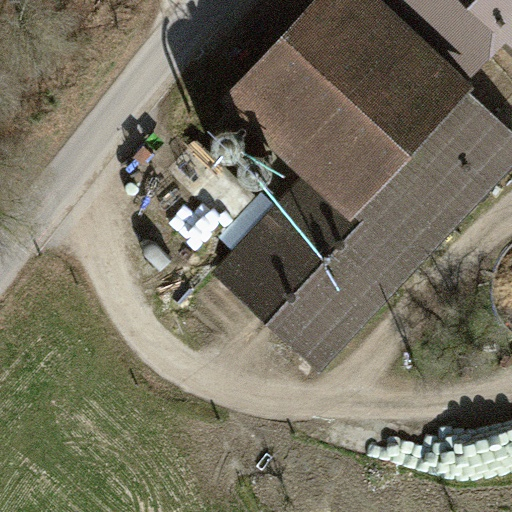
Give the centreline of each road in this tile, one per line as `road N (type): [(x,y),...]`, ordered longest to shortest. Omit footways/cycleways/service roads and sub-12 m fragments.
road 1 (track): [(67,179),(127,303),(183,369),(286,396),(460,404),(511,388)]
road 2 (unclassified): [(0,267),(215,0)]
road 3 (track): [(481,250),(353,399)]
